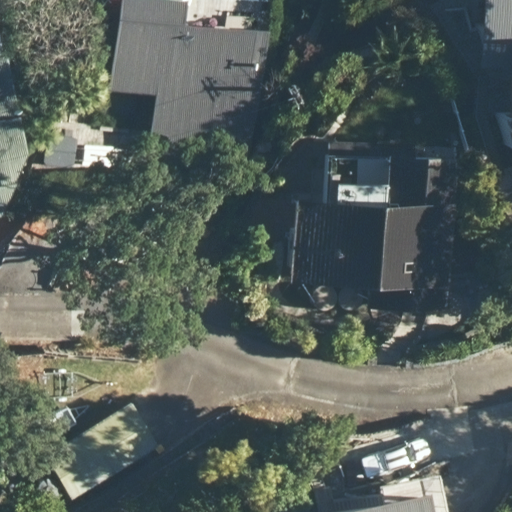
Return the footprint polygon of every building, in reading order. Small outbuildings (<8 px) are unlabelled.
[(153,91),(151,114),(258,124),(267,27),(184,19),(186,0),(116,0),(109,87),(153,91)] [(511,0),(495,0),(496,52),(511,51),(511,0)] [(0,213),(26,148),(4,45),(0,46),(0,213)] [(311,278),(363,280),(362,304),(447,308),(455,154),(388,151),(385,203),(315,200),(311,278)] [(131,400),(45,452),(72,497),(158,445),(131,400)] [(447,412),(329,447),(345,499),(462,464),(447,412)]
